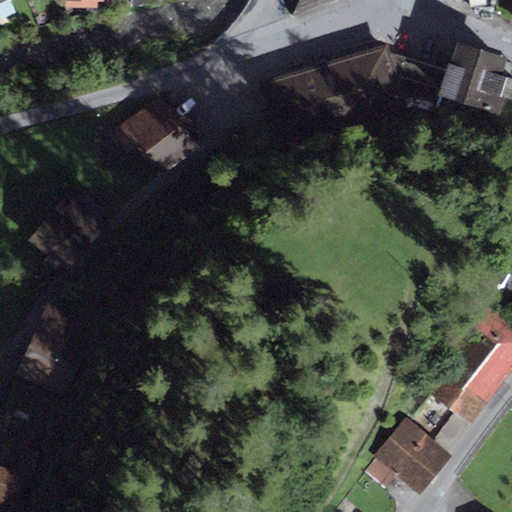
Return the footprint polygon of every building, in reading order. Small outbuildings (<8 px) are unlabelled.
[(506,60),(456,44),(448,72),(440,96),(490,112),(495,95),(511,100),(511,78),(501,75),(506,60)] [(388,45),(260,81),(278,143),(405,105),(391,55),(388,45)] [(448,72),(391,55),(405,105),(435,111),(440,96),(448,72)] [(160,102),(129,126),(166,174),(198,149),(160,102)] [(103,225),(75,201),(36,246),(64,271),(103,225)] [(301,290),(266,285),(262,310),(297,315),(301,290)] [(466,331),(472,336),(426,393),(465,424),(511,364),(511,325),(487,306),(466,331)] [(85,326),(49,310),(20,374),(57,391),(85,326)] [(444,455),(403,422),(374,458),(415,491),(444,455)] [(393,511),(400,504),(364,474),(330,511),(393,511)] [(0,511),(11,511),(17,494),(0,488),(0,511)]
